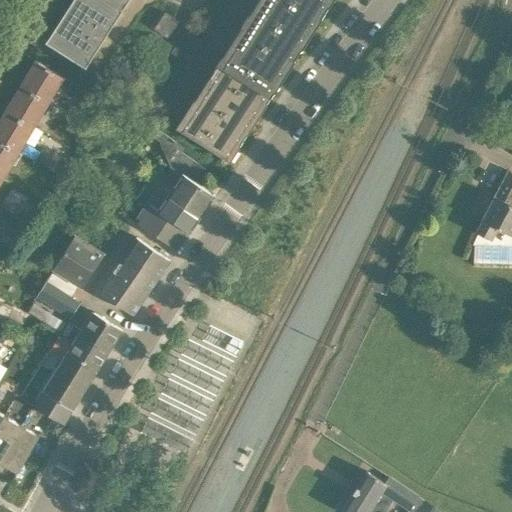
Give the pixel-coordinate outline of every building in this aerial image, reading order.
[(122,11),(104,0),(73,0),(46,43),(85,68),(122,11)] [(128,0),(104,0),(122,11),(128,0)] [(225,160),(257,111),(328,0),(257,0),(175,127),(225,160)] [(164,14),(156,25),(153,30),(167,39),(178,23),(164,14)] [(170,54),(188,65),(201,43),(184,32),(170,54)] [(35,61),(5,112),(33,129),(63,79),(35,61)] [(5,112),(0,119),(0,178),(3,180),(33,129),(5,112)] [(164,135),(153,128),(148,135),(159,143),(164,135)] [(207,171),(181,153),(170,169),(157,186),(158,187),(157,188),(200,217),(214,196),(198,185),(207,171)] [(63,166),(56,162),(51,171),(58,175),(63,166)] [(511,174),(507,172),(494,197),(511,206),(511,174)] [(157,186),(155,190),(146,204),(133,222),(177,252),(200,217),(157,188),(158,187),(157,186)] [(496,229),(511,237),(511,206),(494,197),(481,222),(476,233),(490,240),(496,229)] [(102,256),(73,237),(53,269),(82,288),(102,256)] [(132,315),(145,297),(170,261),(137,238),(99,292),(132,315)] [(37,297),(69,318),(79,304),(46,283),(37,297)] [(91,312),(79,331),(67,323),(59,336),(65,340),(73,345),(68,353),(96,370),(97,371),(121,331),(91,312)] [(33,407),(63,426),(97,371),(96,370),(68,353),(73,345),(65,340),(59,336),(49,351),(62,359),(33,407)] [(3,417),(0,422),(0,461),(21,427),(3,417)] [(38,437),(21,427),(0,461),(0,464),(17,474),(38,437)] [(438,511),(432,508),(416,498),(417,497),(388,478),(384,484),(365,472),(341,510),(343,511),(383,511),(392,499),(409,510),(407,511),(438,511)]
